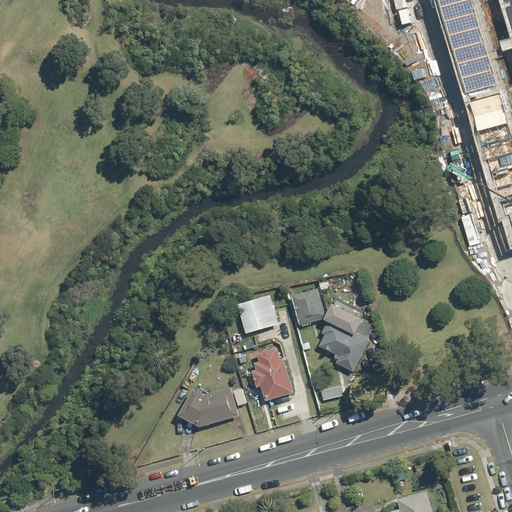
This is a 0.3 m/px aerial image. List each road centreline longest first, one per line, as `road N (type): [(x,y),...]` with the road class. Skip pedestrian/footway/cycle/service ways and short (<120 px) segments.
road 1 (secondary): [(97,511),(497,401)]
road 2 (residential): [(421,0),(488,244),(511,274)]
